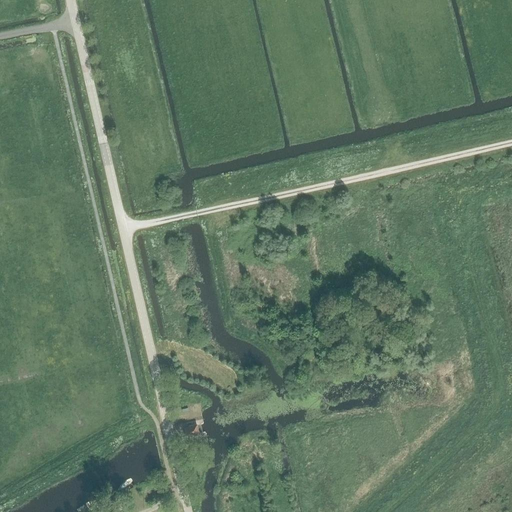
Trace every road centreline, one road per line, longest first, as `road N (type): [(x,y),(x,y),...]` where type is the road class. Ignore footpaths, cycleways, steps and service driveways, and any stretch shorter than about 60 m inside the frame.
road 1 (tertiary): [(75,21),(187,511)]
road 2 (track): [(511,142),(123,229)]
